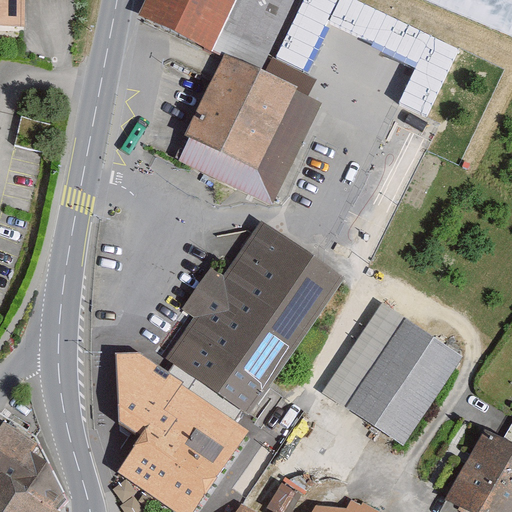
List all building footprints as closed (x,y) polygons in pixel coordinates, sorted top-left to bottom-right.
[(0,0),(0,25),(24,26),(23,0),(0,0)] [(232,0),(147,0),(141,14),(213,45),(232,0)] [(428,118),(459,47),(352,0),(302,0),(268,77),(310,96),(318,78),(307,73),(328,26),(416,64),(398,104),(428,118)] [(511,0),(427,0),(511,35),(511,0)] [(320,103),(223,57),(175,158),(271,204),(320,103)] [(337,277),(262,226),(224,282),(211,273),(187,307),(202,317),(173,358),(178,361),(240,402),(247,408),(337,277)] [(377,310),(319,397),(401,451),(459,364),(377,310)] [(137,357),(121,357),(122,420),(146,436),(121,472),(180,511),(191,511),(246,431),(229,419),(240,402),(178,361),(167,377),(137,357)] [(0,429),(0,511),(61,511),(66,505),(35,450),(0,429)] [(511,511),(511,451),(482,435),(442,507),(451,511),(511,511)] [(269,509),(277,511),(289,511),(298,489),(279,482),(269,509)] [(251,511),(239,505),(235,511),(356,511),(320,493),(309,511),(251,511)]
